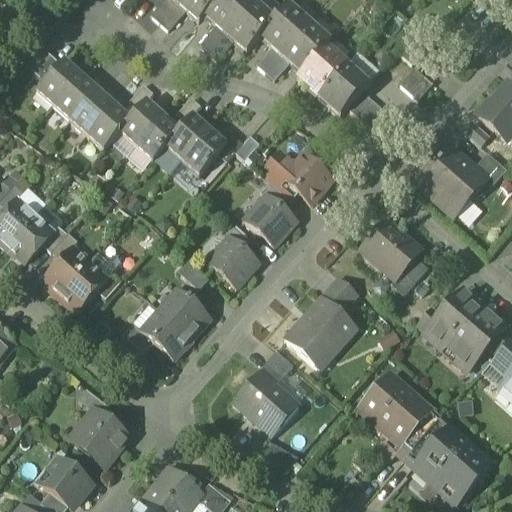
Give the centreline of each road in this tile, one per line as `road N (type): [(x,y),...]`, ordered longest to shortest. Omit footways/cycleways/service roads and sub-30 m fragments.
road 1 (residential): [(171,418),(371,182)]
road 2 (residential): [(371,182),(310,126),(120,55)]
road 3 (residential): [(0,287),(171,418)]
road 4 (residential): [(371,182),(511,20)]
road 5 (residential): [(511,302),(371,182)]
road 6 (residential): [(171,418),(209,449),(324,511)]
